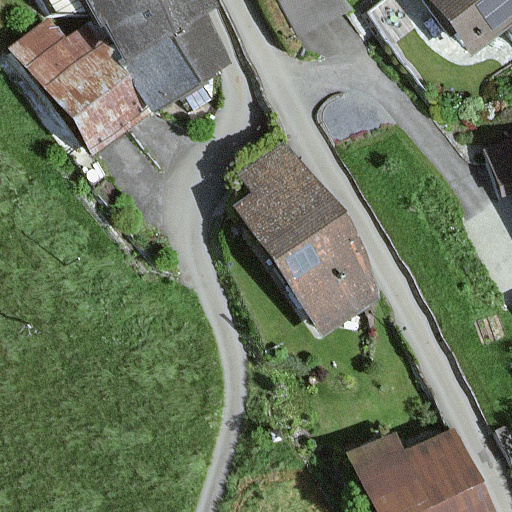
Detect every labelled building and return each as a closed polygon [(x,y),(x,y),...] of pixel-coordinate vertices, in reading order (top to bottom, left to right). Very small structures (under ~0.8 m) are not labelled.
[(94,20),(119,61),(193,19),(204,12),(196,0),(50,0),(61,17),(71,34),(94,20)] [(342,0),(278,0),(292,29),(345,5),(342,0)] [(511,14),(511,0),(414,0),(457,56),(511,14)] [(82,149),(148,109),(119,61),(94,20),(71,34),(61,17),(18,44),(82,149)] [(148,109),(221,67),(193,19),(119,61),(148,109)] [(511,144),(502,148),(511,175),(511,144)] [(373,290),(277,149),(239,175),(250,192),(231,205),(315,329),(373,290)] [(478,511),(442,435),(392,459),(384,441),(337,464),(359,511),(478,511)]
